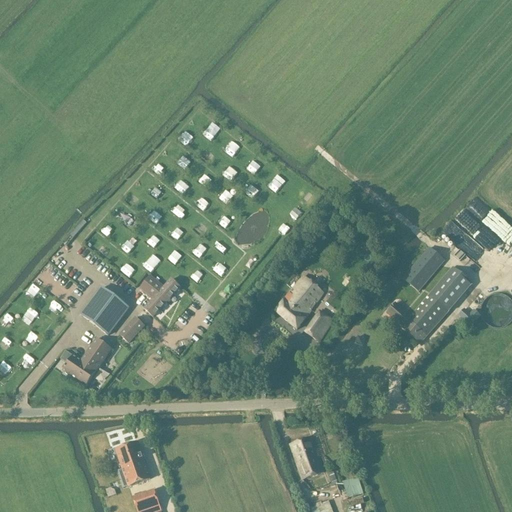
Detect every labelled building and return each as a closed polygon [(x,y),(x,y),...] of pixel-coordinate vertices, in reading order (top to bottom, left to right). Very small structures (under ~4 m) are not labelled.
[(211,142),(221,129),(213,123),(203,135),(211,142)] [(232,144),(225,152),(233,159),(240,150),(232,144)] [(206,151),(202,160),(209,164),(214,155),(206,151)] [(250,166),(248,169),(255,174),(258,171),(250,166)] [(223,176),(232,181),(236,173),(227,168),(223,176)] [(203,175),(199,183),(208,187),(211,179),(203,175)] [(158,200),(164,193),(157,187),(151,194),(158,200)] [(221,195),(228,204),(234,199),(227,190),(221,195)] [(180,217),(186,211),(180,206),(175,213),(180,217)] [(150,217),(155,223),(159,219),(154,213),(150,217)] [(225,215),(218,223),(226,230),(233,221),(225,215)] [(132,230),(138,223),(132,218),(126,225),(132,230)] [(204,235),(208,227),(201,224),(197,232),(204,235)] [(102,232),(109,237),(114,230),(107,225),(102,232)] [(445,240),(477,254),(482,241),(451,227),(445,240)] [(178,241),(183,235),(175,230),(171,236),(178,241)] [(103,259),(109,252),(100,244),(94,250),(103,259)] [(223,255),(231,263),(237,256),(230,249),(223,255)] [(418,292),(444,262),(429,249),(403,280),(418,292)] [(459,251),(454,257),(459,261),(460,262),(465,256),(459,251)] [(168,261),(178,265),(182,256),(172,252),(168,261)] [(151,273),(157,265),(150,259),(143,266),(151,273)] [(245,262),(240,270),(248,275),(253,268),(245,262)] [(421,345),(472,285),(453,268),(409,321),(408,320),(411,317),(396,304),(387,314),(403,328),(402,328),(421,345)] [(121,274),(130,277),(132,272),(123,269),(121,274)] [(140,289),(153,300),(164,288),(150,276),(140,289)] [(306,320),(323,294),(303,277),(289,294),(284,301),(275,313),(297,331),(306,320)] [(153,300),(144,310),(153,318),(180,289),(171,280),(164,288),(153,300)] [(27,292),(34,299),(41,291),(33,285),(27,292)] [(129,309),(102,289),(82,316),(109,336),(129,309)] [(56,301),(50,309),(59,315),(64,307),(56,301)] [(29,308),(25,318),(35,322),(39,313),(29,308)] [(464,310),(458,316),(470,327),(480,317),(474,311),(470,315),(464,310)] [(318,343),(333,321),(319,312),(304,334),(318,343)] [(7,314),(0,321),(9,328),(15,321),(7,314)] [(145,328),(135,318),(119,336),(129,345),(145,328)] [(54,340),(60,333),(54,329),(48,335),(54,340)] [(30,333),(28,337),(37,341),(39,337),(30,333)] [(4,337),(1,342),(10,348),(13,343),(4,337)] [(358,337),(355,343),(362,346),(364,339),(358,337)] [(78,379),(76,381),(86,388),(112,350),(97,340),(81,362),(86,365),(77,379),(78,379)] [(179,356),(183,352),(179,348),(175,352),(179,356)] [(86,365),(81,362),(73,356),(63,372),(76,381),(78,379),(77,379),(86,365)] [(0,367),(0,371),(6,376),(12,368),(4,362),(0,367)] [(316,452),(320,451),(318,443),(314,444),(311,438),(289,445),(301,481),(324,473),(316,452)] [(137,443),(115,450),(125,479),(122,480),(125,487),(128,486),(128,488),(150,480),(137,443)] [(351,478),(359,476),(357,469),(349,472),(351,478)] [(333,485),(338,484),(334,472),(329,473),(333,485)] [(337,487),(342,503),(364,495),(359,480),(337,487)] [(136,511),(161,511),(154,491),(132,499),(136,511)]
